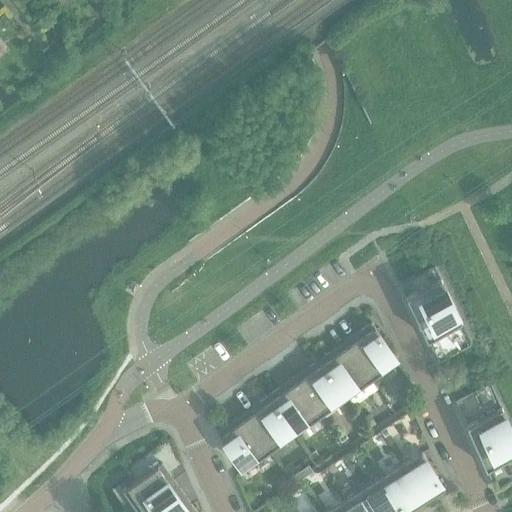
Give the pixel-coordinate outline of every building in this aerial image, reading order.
[(451,299),(442,279),(435,266),(406,280),(418,305),(412,308),(416,316),(451,299)] [(444,360),(473,345),(451,299),(416,316),(420,325),(426,322),(444,360)] [(375,327),(372,322),(361,330),(364,334),(359,338),(356,333),(345,341),(373,381),(379,390),(403,373),(397,364),(400,362),(375,327)] [(348,399),(373,381),(345,341),(335,348),(338,353),(333,356),(330,352),(320,359),(348,399)] [(322,417),(348,399),(320,359),(310,366),(313,370),(308,373),(305,369),(294,377),(322,417)] [(297,435),(322,417),(294,377),(284,384),(287,389),(282,392),(279,388),(269,395),(297,435)] [(511,430),(502,409),(491,383),(461,397),(478,434),(472,437),(476,446),(511,430)] [(271,453),(297,435),(269,395),(259,402),(262,406),(257,409),(254,405),(243,413),(271,453)] [(245,471),(271,453),(243,413),(233,420),(236,425),(231,428),(228,424),(217,431),(245,471)] [(371,428),(377,424),(369,413),(363,418),(371,428)] [(385,428),(380,431),(385,437),(389,434),(385,428)] [(511,485),(511,430),(476,446),(480,455),(486,452),(502,489),(511,485)] [(312,454),(316,460),(320,456),(317,451),(312,454)] [(444,488),(422,452),(421,451),(401,464),(427,505),(439,497),(436,493),(444,488)] [(165,477),(170,474),(162,463),(158,466),(122,491),(137,511),(148,511),(181,489),(173,479),(169,482),(165,477)] [(415,511),(427,505),(401,464),(382,476),(404,511),(405,511),(412,508),(415,511)] [(299,472),(290,478),(294,484),(303,479),(304,478),(299,472)] [(242,474),(238,477),(240,481),(243,486),(248,483),(242,474)] [(404,511),(382,476),(363,488),(365,492),(377,511),(404,511)] [(377,511),(365,492),(363,488),(343,500),(350,511),(377,511)] [(184,503),(188,500),(181,489),(148,511),(196,511),(191,505),(187,508),(184,503)] [(280,496),(285,504),(293,498),(289,491),(280,496)] [(350,511),(343,500),(324,511),(350,511)]
